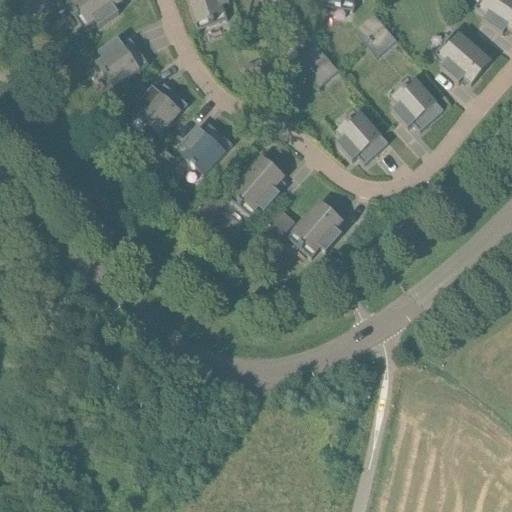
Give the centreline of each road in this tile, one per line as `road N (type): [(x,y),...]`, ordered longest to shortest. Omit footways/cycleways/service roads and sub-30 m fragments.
road 1 (unclassified): [(371,334),(286,369),(244,371),(204,361),(144,321),(0,164)]
road 2 (unclassified): [(371,334),(511,218)]
